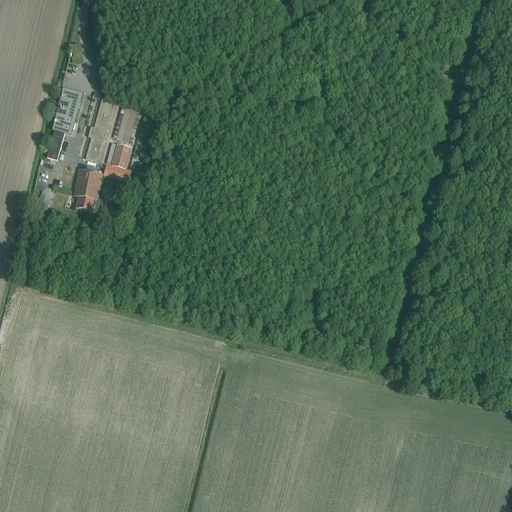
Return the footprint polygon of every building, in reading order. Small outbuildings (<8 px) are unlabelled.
[(70,137),(77,111),(79,111),(81,105),(80,105),(82,96),(63,91),(52,132),(55,133),(65,136),(70,137)] [(108,144),(110,134),(106,133),(114,104),(103,101),(95,130),(91,129),(88,138),(92,140),(87,161),(98,164),(104,143),(108,144)] [(122,106),(113,140),(132,145),(141,111),(122,106)] [(129,172),(130,172),(127,182),(136,184),(155,115),(145,112),(129,172)] [(57,163),(65,136),(55,133),(48,160),(57,163)] [(103,177),(127,184),(127,182),(130,172),(129,172),(126,171),(132,150),(112,144),(106,165),(103,177)] [(76,209),(92,213),(98,214),(100,203),(97,202),(102,176),(79,172),(74,197),(78,198),(76,209)] [(51,197),(42,193),(35,208),(45,211),(51,197)]
